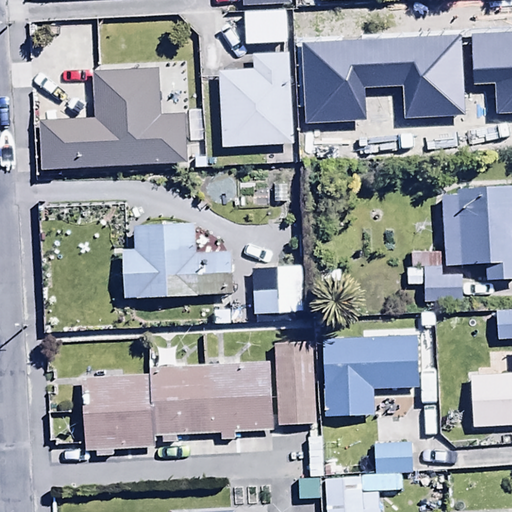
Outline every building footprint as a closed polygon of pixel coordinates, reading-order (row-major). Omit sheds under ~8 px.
[(511,9),(503,9),(503,53),(511,52),(511,9)] [(285,11),(242,13),(243,45),(287,43),(285,11)] [(93,32),(59,33),(60,52),(93,51),(93,32)] [(313,38),(313,60),(339,60),(339,38),(313,38)] [(427,99),(428,133),(500,131),(499,100),(482,101),(480,55),(454,56),(453,41),(431,42),(432,64),(421,65),(421,77),(409,77),(410,99),(427,99)] [(217,73),(221,150),(294,146),(289,56),(254,58),(254,71),(217,73)] [(38,123),(40,172),(187,165),(185,116),(160,117),(157,70),(92,74),(94,120),(38,123)] [(420,124),(373,127),(375,162),(422,159),(420,124)] [(511,185),(441,188),(444,269),(485,267),(486,283),(511,281),(511,185)] [(121,252),(123,301),(233,296),(231,254),(209,255),(208,246),(201,247),(200,233),(194,234),(194,225),(133,227),(134,251),(121,252)] [(442,277),(441,251),(413,252),(413,269),(405,269),(406,288),(422,287),(423,306),(476,304),(475,276),(442,277)] [(302,268),(250,269),(251,316),(303,315),(302,268)] [(511,312),(496,314),(497,341),(511,340),(511,312)] [(415,337),(320,340),(322,417),(374,416),(373,392),(416,391),(415,337)] [(274,345),(278,427),(316,425),(311,343),(274,345)] [(273,433),(270,363),(149,369),(150,377),(81,381),(84,454),(96,453),(96,459),(113,458),(112,453),(154,451),(153,438),(161,438),(161,446),(176,445),(176,437),(220,435),(220,443),(234,442),(234,435),(273,433)] [(470,384),(472,428),(511,426),(511,374),(465,377),(466,384),(470,384)] [(373,444),(375,476),(410,474),(409,443),(373,444)] [(366,479),(324,480),(325,511),(379,511),(379,493),(366,493),(366,479)] [(297,480),(297,501),(320,501),(320,480),(297,480)]
